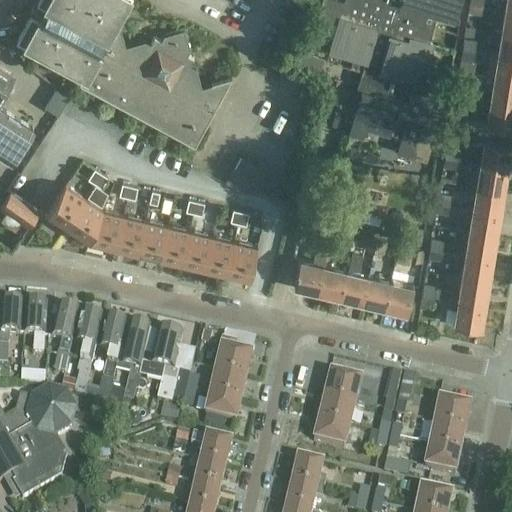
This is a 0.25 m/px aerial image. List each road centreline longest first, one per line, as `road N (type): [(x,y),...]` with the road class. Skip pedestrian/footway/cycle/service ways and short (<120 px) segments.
road 1 (residential): [(289,327),(0,264)]
road 2 (residential): [(510,373),(289,327)]
road 3 (residential): [(289,327),(247,511)]
road 4 (unclassified): [(481,511),(510,373)]
